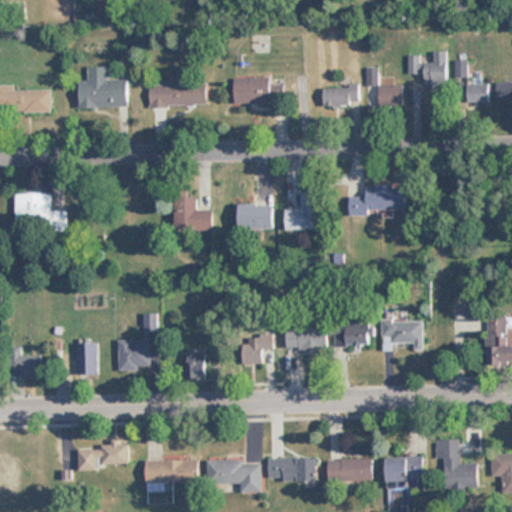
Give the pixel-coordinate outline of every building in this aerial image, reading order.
[(447,85),(447,57),(424,57),(424,85),(447,85)] [(130,79),(109,79),(109,76),(80,76),(80,107),(130,106),(130,79)] [(151,84),(151,106),(209,105),(209,76),(172,76),(173,83),(151,84)] [(235,103),(278,103),(278,77),(235,77),(235,103)] [(511,102),(511,81),(497,82),(497,102),(511,102)] [(467,84),(467,103),(489,103),(489,84),(467,84)] [(324,105),(360,105),(360,85),(324,85),(324,105)] [(404,85),(379,85),(379,106),(404,106),(404,85)] [(0,88),(0,111),(52,112),(52,89),(0,88)] [(368,195),(351,195),(351,212),(409,212),(409,186),(368,186),(368,195)] [(324,192),(303,192),(303,208),(287,208),(287,230),(324,230),(324,192)] [(54,193),(17,194),(18,231),(69,230),(69,210),(54,210),(54,193)] [(215,210),(198,210),(198,195),(176,195),(176,229),(215,229),(215,210)] [(239,204),(239,229),(276,229),(276,204),(239,204)] [(145,314),(146,335),(159,335),(159,314),(145,314)] [(488,316),(489,365),(511,365),(511,340),(508,340),(507,316),(488,316)] [(415,349),(425,349),(425,321),(384,321),(384,343),(415,343),(415,349)] [(373,346),(373,322),(338,322),(338,346),(373,346)] [(287,327),(287,349),(328,349),(328,327),(287,327)] [(264,363),(264,349),(274,349),(274,334),(244,334),(244,363),(264,363)] [(119,370),(152,370),(152,339),(119,339),(119,370)] [(98,376),(98,343),(77,343),(77,376),(98,376)] [(25,354),(25,346),(10,346),(10,375),(39,375),(39,354),(25,354)] [(206,380),(206,353),(187,353),(187,380),(206,380)] [(460,439),(438,440),(441,486),(475,484),(474,464),(461,465),(460,439)] [(79,448),(79,467),(131,467),(131,443),(112,443),(112,448),(79,448)] [(511,453),(492,454),(493,479),(503,478),(504,493),(511,493),(511,453)] [(388,459),(389,481),(426,481),(426,457),(388,459)] [(319,458),(270,458),(270,481),(319,481),(319,458)] [(243,493),(264,492),(263,463),(246,464),(246,460),(209,461),(209,484),(243,483),(243,493)] [(374,481),(374,460),(329,460),(329,481),(374,481)] [(200,482),(200,461),(148,461),(148,482),(200,482)]
